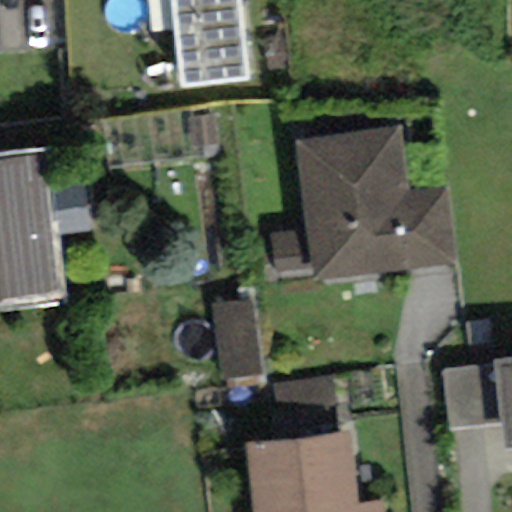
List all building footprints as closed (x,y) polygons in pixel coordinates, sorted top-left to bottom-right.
[(242,0),(175,0),(184,74),(249,67),(242,0)] [(399,120),(294,132),(305,226),(268,230),(272,271),(310,266),(311,274),(453,258),(444,184),(407,188),(399,120)] [(0,297),(60,290),(42,145),(0,150),(0,297)] [(253,294),(213,299),(221,378),(261,374),(253,294)] [(511,349),(493,352),(494,360),(501,418),(503,437),(511,436),(511,349)] [(501,418),(494,360),(441,367),(448,424),(501,418)] [(350,424),(243,436),(251,511),(383,511),(381,493),(358,495),(350,424)]
